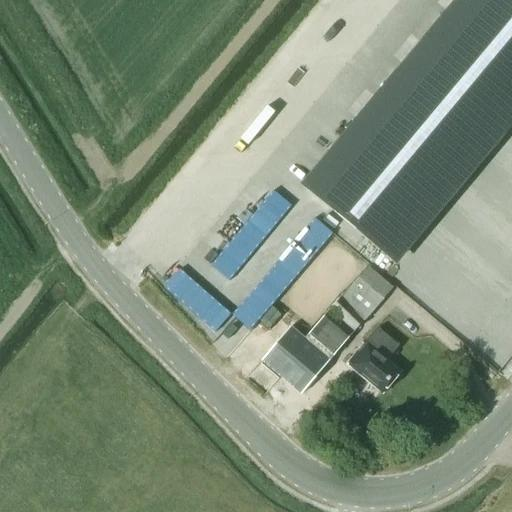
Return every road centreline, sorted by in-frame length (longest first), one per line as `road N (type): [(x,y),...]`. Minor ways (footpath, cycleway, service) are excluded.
road 1 (unclassified): [(363,494),(321,483),(275,454),(78,252),(0,123)]
road 2 (unclassified): [(511,411),(451,477),(363,494)]
